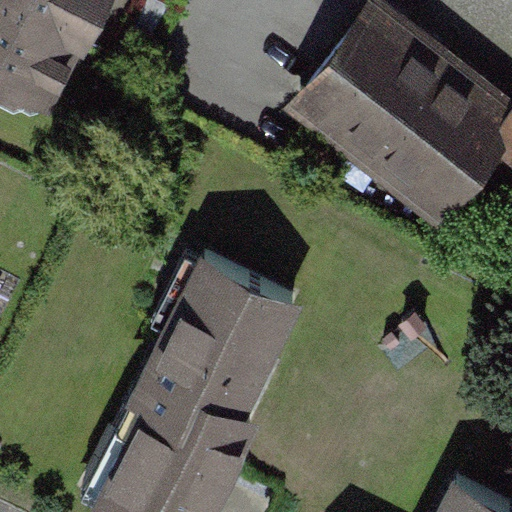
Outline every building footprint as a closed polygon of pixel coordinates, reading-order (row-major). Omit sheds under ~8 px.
[(0,0),(0,86),(39,106),(94,0),(0,0)] [(508,118),(367,8),(307,84),(448,194),(482,152),(508,118)] [(511,120),(508,118),(482,152),(511,173),(511,120)] [(243,403),(298,294),(206,248),(138,383),(153,390),(97,501),(118,511),(200,511),(253,408),(243,403)] [(511,511),(511,501),(439,465),(414,511),(511,511)]
